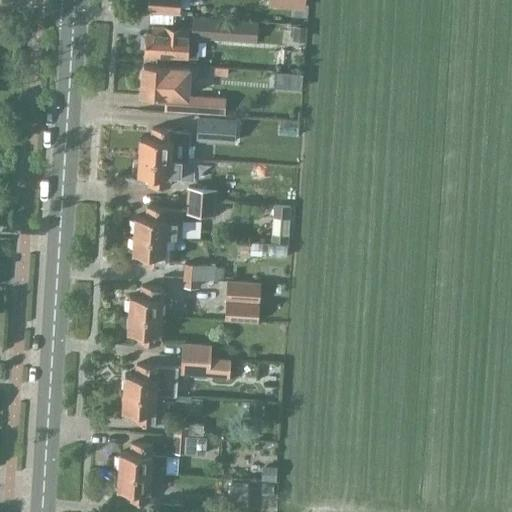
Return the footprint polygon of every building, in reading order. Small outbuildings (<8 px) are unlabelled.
[(193,29),(193,35),(198,35),(258,40),(258,35),(259,22),(205,18),(194,17),(194,21),(193,28),(193,29)] [(143,38),(142,53),(173,55),(173,54),(185,55),(185,54),(197,54),(198,35),(193,35),(187,35),(187,27),(151,25),(150,31),(144,31),(143,38)] [(295,25),(294,38),(306,38),(307,25),(295,25)] [(165,111),(207,114),(218,115),(220,99),(190,97),(192,65),(141,62),(141,65),(139,94),(148,95),(166,96),(165,111)] [(215,66),(214,74),(227,75),(227,67),(215,66)] [(199,117),(197,140),(234,142),(235,119),(199,117)] [(139,137),(138,156),(171,158),(187,160),(189,132),(172,131),(172,129),(150,128),(150,138),(144,137),(139,137)] [(243,161),(265,163),(265,152),(243,150),(243,161)] [(138,156),(137,175),(143,175),(147,176),(147,186),(168,187),(169,173),(181,174),(181,179),(192,180),(193,160),(187,160),(171,158),(138,156)] [(187,189),(186,199),(213,200),(213,190),(187,189)] [(213,200),(186,199),(186,213),(212,214),(213,200)] [(274,205),(273,216),(290,217),(290,206),(274,205)] [(134,217),(133,236),(173,238),(181,238),(183,209),(167,208),(146,207),(145,218),(134,217)] [(173,238),(133,236),(132,254),(143,254),(142,265),(164,266),(164,262),(172,263),(173,238)] [(185,264),(184,277),(198,278),(213,279),(214,265),(185,264)] [(198,278),(184,277),(184,286),(197,287),(198,278)] [(225,319),(258,321),(260,282),(227,280),(225,319)] [(276,283),(276,292),(284,292),(285,283),(276,283)] [(129,294),(128,313),(161,315),(162,295),(162,287),(141,286),(140,295),(129,294)] [(161,315),(128,313),(127,332),(138,333),(137,343),(159,344),(161,315)] [(183,343),(182,356),(210,358),(211,345),(183,343)] [(210,358),(182,356),(181,373),(228,376),(230,359),(210,358)] [(125,374),(123,392),(164,395),(175,395),(177,367),(136,365),(135,374),(125,374)] [(164,395),(123,392),(122,410),(133,411),(132,421),(161,423),(164,395)] [(263,413),(264,401),(243,400),(243,412),(263,413)] [(172,426),(172,436),(201,437),(202,426),(186,425),(186,427),(172,426)] [(201,437),(172,436),(171,454),(203,455),(204,438),(201,437)] [(120,453),(119,472),(151,474),(161,475),(162,455),(152,455),(153,445),(131,444),(131,453),(120,453)] [(262,467),(261,481),(275,482),(276,468),(262,467)] [(151,474),(119,472),(118,491),(128,492),(128,501),(149,503),(151,474)] [(232,483),(230,511),(246,511),(248,484),(232,483)] [(262,484),(261,493),(273,494),(273,484),(262,484)]
